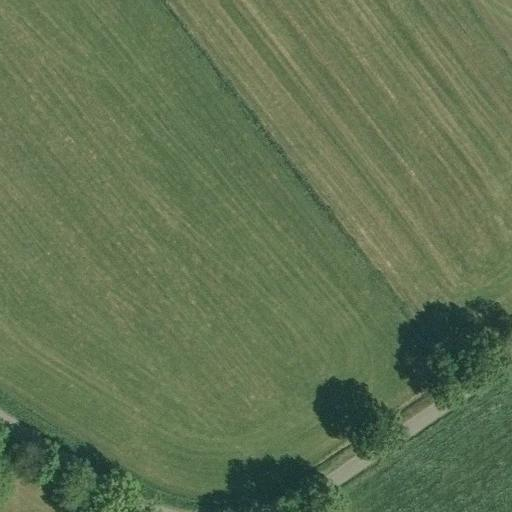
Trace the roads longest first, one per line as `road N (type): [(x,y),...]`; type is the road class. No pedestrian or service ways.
road 1 (unclassified): [(286,511),(511,362)]
road 2 (unclassified): [(0,416),(155,511)]
